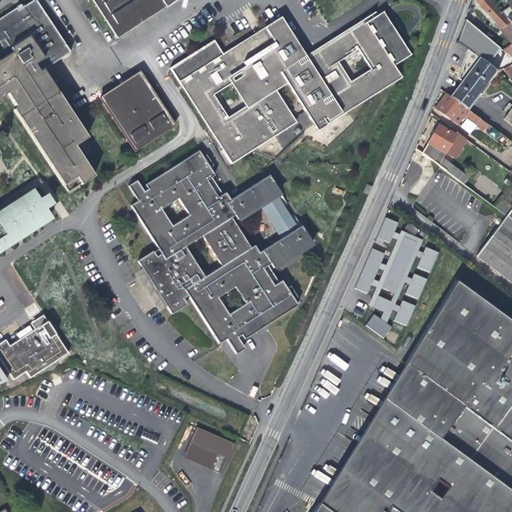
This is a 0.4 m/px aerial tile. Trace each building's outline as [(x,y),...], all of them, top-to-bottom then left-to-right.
[(0,101),(3,100),(1,96),(8,92),(18,106),(15,108),(65,185),(66,184),(78,177),(82,183),(83,185),(96,176),(76,146),(89,137),(65,100),(55,84),(46,70),(73,52),(38,0),(35,0),(20,10),(19,7),(0,19),(0,101)] [(93,0),(117,36),(172,0),(93,0)] [(496,31),(498,29),(499,28),(488,15),(487,16),(472,0),(471,4),(481,15),(496,31)] [(488,15),(499,28),(507,21),(506,20),(495,8),(487,0),(472,0),(487,16),(488,15)] [(364,19),(305,56),(280,17),(222,54),(214,40),(170,68),(230,164),(296,122),(276,90),(286,84),(316,131),(401,78),(393,66),(410,55),(383,12),(366,22),(364,19)] [(498,29),(511,44),(511,26),(507,21),(499,28),(498,29)] [(459,45),(467,51),(471,54),(479,59),(481,61),(487,53),(477,45),(481,39),(469,30),(465,36),(459,45)] [(511,59),(511,45),(503,52),(511,59)] [(486,83),(495,71),(492,69),(481,61),(479,59),(471,54),(467,51),(461,66),(456,79),(461,82),(478,95),(479,96),(487,84),(486,83)] [(498,62),(492,69),(495,71),(499,74),(505,70),(498,62)] [(511,65),(505,70),(499,74),(511,83),(511,65)] [(135,151),(175,125),(141,72),(101,98),(135,151)] [(64,78),(55,84),(65,100),(75,94),(64,78)] [(466,110),(478,95),(461,82),(450,98),(466,110)] [(474,128),(480,121),(466,110),(450,98),(446,95),(441,102),(436,110),(458,127),(464,119),(474,128)] [(488,126),(480,121),(474,128),(482,134),(488,126)] [(421,155),(436,166),(440,160),(442,158),(444,153),(454,159),(459,151),(449,145),(454,137),(438,127),(433,135),(421,155)] [(449,145),(459,151),(465,141),(456,134),(454,137),(449,145)] [(148,189),(143,192),(136,180),(128,186),(137,200),(130,205),(161,254),(155,257),(152,252),(136,262),(141,269),(165,307),(170,314),(185,304),(182,299),(187,296),(218,344),(226,340),(235,354),(243,349),(236,337),(240,335),(243,339),(297,304),(281,281),(277,284),(266,267),(270,264),(273,268),(312,243),(301,226),(298,228),(277,195),(280,193),(269,176),(230,200),(225,192),(220,195),(210,178),(214,175),(199,150),(145,185),(148,189)] [(451,165),(442,158),(440,160),(436,166),(445,173),(450,166),(451,165)] [(469,178),(451,165),(450,166),(445,173),(463,186),(469,178)] [(0,250),(50,218),(44,209),(38,200),(32,191),(0,211),(0,250)] [(46,195),(38,200),(44,209),(52,203),(46,195)] [(476,258),(511,284),(511,222),(505,218),(496,231),(482,249),(476,258)] [(426,291),(416,300),(433,271),(403,280),(416,258),(422,256),(416,266),(428,273),(439,254),(426,246),(422,252),(418,238),(386,219),(371,245),(400,237),(384,264),(378,265),(384,254),(375,249),(353,286),(370,296),(366,303),(381,311),(365,326),(383,337),(391,330),(387,316),(405,327),(426,291)] [(477,245),(482,249),(496,231),(491,228),(485,235),(477,245)] [(165,307),(141,269),(133,274),(158,312),(165,307)] [(511,511),(511,323),(456,281),(403,365),(412,371),(327,509),(318,504),(312,511),(511,511)] [(191,425),(179,454),(216,470),(228,441),(191,425)]
